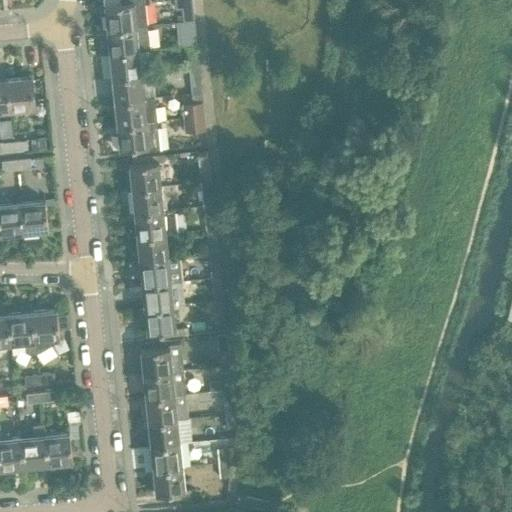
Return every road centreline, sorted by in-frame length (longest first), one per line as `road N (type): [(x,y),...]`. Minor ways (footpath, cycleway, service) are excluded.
road 1 (residential): [(34,511),(97,505),(110,490),(85,269)]
road 2 (residential): [(85,269),(56,26)]
